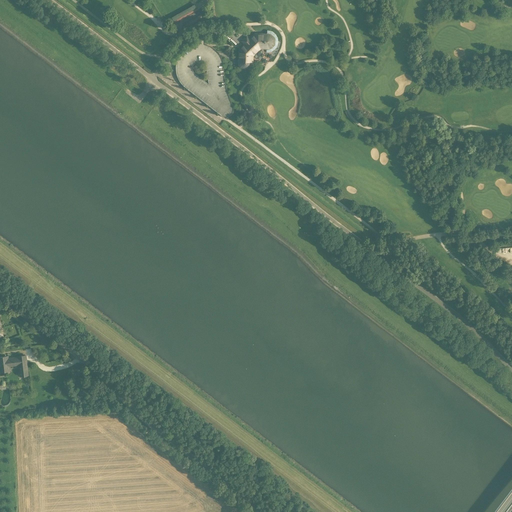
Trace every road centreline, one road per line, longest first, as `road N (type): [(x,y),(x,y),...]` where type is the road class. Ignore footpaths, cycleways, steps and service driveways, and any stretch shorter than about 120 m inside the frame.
road 1 (unclassified): [(511,365),(47,0)]
road 2 (unclassified): [(256,511),(0,297)]
road 3 (track): [(283,44),(292,63),(316,60),(339,69),(349,114),(364,127),(393,129),(437,116),(453,127),(511,131)]
road 4 (track): [(222,117),(395,246)]
road 5 (track): [(384,259),(399,242),(454,233),(511,255)]
